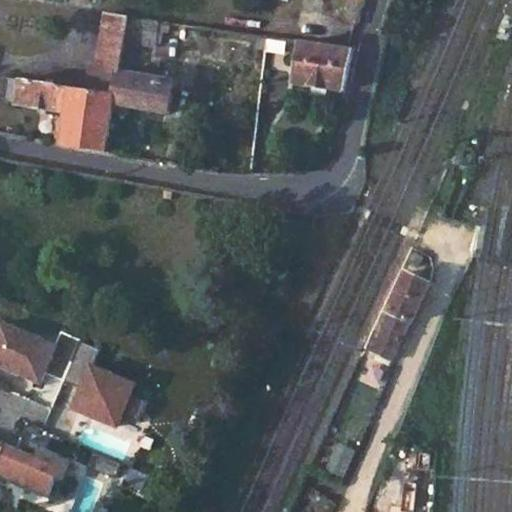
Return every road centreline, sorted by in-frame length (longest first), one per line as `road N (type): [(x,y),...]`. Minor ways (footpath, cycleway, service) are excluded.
road 1 (residential): [(379,0),(343,164),(328,181),(299,190),(0,144)]
road 2 (residential): [(356,511),(448,287),(446,246)]
